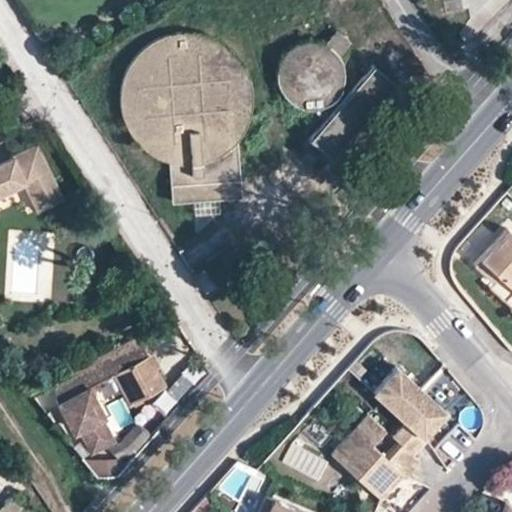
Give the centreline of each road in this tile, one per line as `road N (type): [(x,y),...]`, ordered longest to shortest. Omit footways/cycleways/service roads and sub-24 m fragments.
road 1 (residential): [(0,9),(249,400)]
road 2 (residential): [(379,250),(511,401)]
road 3 (secondary): [(379,250),(249,400)]
road 4 (secondary): [(484,130),(379,250)]
road 5 (residential): [(397,0),(484,130)]
road 6 (secondary): [(249,400),(151,511)]
road 7 (residential): [(430,511),(511,421)]
